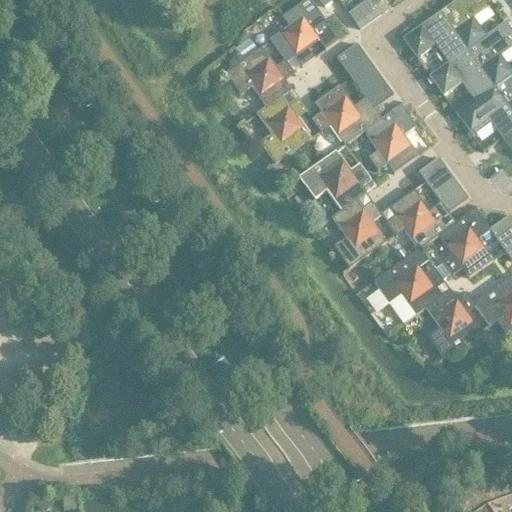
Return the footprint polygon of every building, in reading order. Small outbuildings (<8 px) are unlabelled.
[(388,0),(362,0),(366,4),(372,12),(382,4),(388,0)] [(486,0),(460,0),(440,15),(467,53),(486,39),(473,21),(492,7),(486,0)] [(286,66),(287,66),(294,60),(302,70),(314,61),(307,51),(318,43),(325,53),(339,43),(309,1),(283,20),(290,30),(270,44),(285,65),(286,66)] [(366,4),(349,16),(360,32),(388,12),(382,4),(372,12),(366,4)] [(435,48),(448,66),(467,53),(440,15),(402,42),(416,61),(435,48)] [(486,39),(467,53),(494,90),(511,77),(511,75),(500,58),(511,49),(511,35),(505,25),(486,39)] [(244,61),(257,52),(244,33),(231,43),(244,61)] [(336,61),(344,72),(364,58),(357,47),(336,61)] [(253,89),(267,110),(281,99),(282,100),(291,93),(285,84),(295,77),(287,66),(286,66),(285,65),(276,72),(261,51),(224,77),(240,99),(253,89)] [(475,104),(494,90),(467,53),(448,66),(429,79),(443,99),(462,85),(475,103),(475,104)] [(344,72),(351,82),(371,68),(364,58),(344,72)] [(351,82),(358,93),(379,78),(371,68),(351,82)] [(511,77),(494,90),(511,115),(511,77)] [(366,102),(386,88),(379,78),(358,93),(365,102),(366,102)] [(386,88),(366,102),(374,113),(394,99),(386,88)] [(345,149),(364,135),(381,122),(374,113),(366,102),(365,102),(353,111),(338,90),(314,107),(322,117),(312,124),(320,135),(330,128),(344,149),(345,148),(345,149)] [(489,123),(502,141),(511,133),(511,115),(494,90),(475,104),(475,103),(456,117),(470,136),(489,123)] [(287,108),(282,100),(281,99),(267,110),(257,117),(272,137),(259,146),(275,168),(311,142),(296,121),(306,114),(297,101),(287,108)] [(400,108),(381,122),(364,135),(378,155),(369,162),(378,175),(388,168),(394,177),(418,160),(403,139),(416,130),(400,108)] [(511,133),(502,141),(502,142),(511,155),(511,133)] [(327,193),(342,213),(356,204),(366,197),(359,188),(369,181),(360,168),(350,176),(335,155),(299,181),(314,202),(327,193)] [(438,161),(418,175),(426,186),(446,172),(438,161)] [(446,172),(426,186),(433,197),(453,182),(446,172)] [(433,197),(440,206),(460,192),(453,182),(433,197)] [(460,192),(440,206),(448,217),(449,217),(468,203),(460,192)] [(420,253),(438,239),(456,226),(455,226),(449,217),(448,217),(440,206),(428,215),(413,194),(389,211),(397,222),(387,228),(395,239),(404,232),(419,253),(419,252),(420,253)] [(362,212),(356,204),(342,213),(332,220),(347,241),(334,250),(349,272),(386,246),(371,225),(381,218),(372,205),(362,212)] [(475,212),(455,226),(456,226),(438,239),(453,259),(443,266),(453,279),(463,272),(469,281),(493,264),(478,242),(490,234),(491,234),(489,232),(475,212)] [(511,222),(509,218),(489,232),(491,234),(490,234),(496,244),(511,232),(511,222)] [(511,232),(496,244),(504,254),(511,247),(511,232)] [(403,251),(396,256),(400,263),(408,258),(403,251)] [(403,327),(426,310),(440,301),(434,292),(444,285),(420,253),(419,252),(419,253),(373,285),(403,327)] [(511,283),(510,281),(474,307),(473,307),(474,308),(489,329),(497,323),(511,344),(511,283)] [(465,315),(474,308),(473,307),(474,307),(466,295),(456,302),(450,294),(440,301),(426,310),(441,331),(428,340),(443,362),(480,336),(465,315)]
